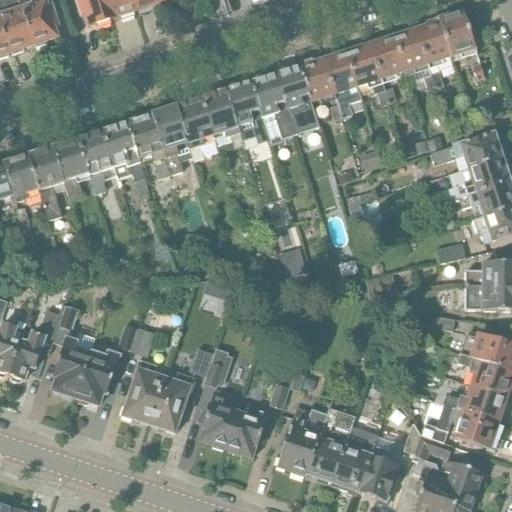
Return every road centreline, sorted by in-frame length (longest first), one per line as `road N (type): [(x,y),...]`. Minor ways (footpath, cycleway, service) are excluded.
road 1 (tertiary): [(0,119),(368,0)]
road 2 (residential): [(199,511),(0,445)]
